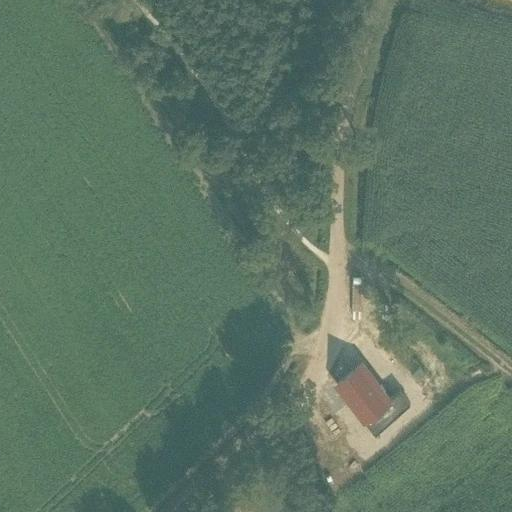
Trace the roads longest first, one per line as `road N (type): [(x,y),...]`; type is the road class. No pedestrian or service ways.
road 1 (track): [(180,511),(304,392),(323,355),(336,280)]
road 2 (track): [(387,0),(350,126),(340,251)]
road 3 (track): [(511,374),(340,251)]
